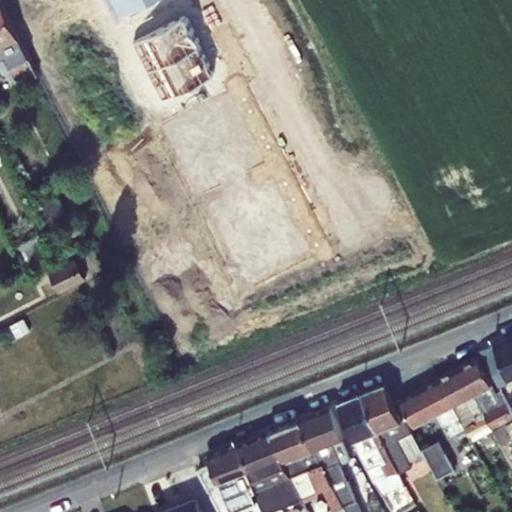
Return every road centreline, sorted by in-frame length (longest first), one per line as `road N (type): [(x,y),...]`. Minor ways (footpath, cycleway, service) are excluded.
road 1 (unclassified): [(25,511),(511,312)]
road 2 (unclassified): [(242,0),(331,160)]
